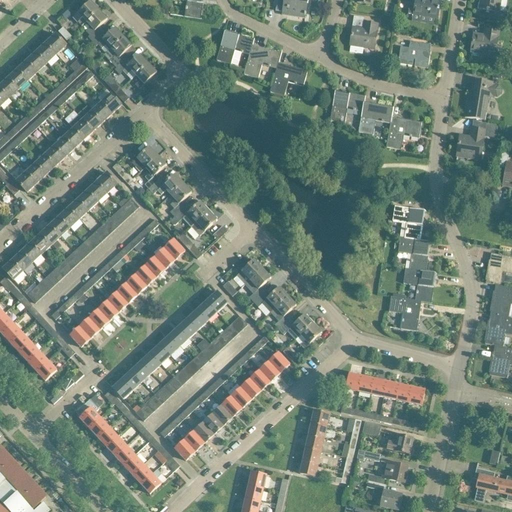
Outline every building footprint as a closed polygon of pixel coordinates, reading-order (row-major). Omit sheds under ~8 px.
[(172,0),(173,0),(187,2),(184,18),(203,21),(203,20),(200,20),(203,0),(172,0)] [(308,0),(305,0),(277,0),(276,12),(283,13),(282,16),(305,19),(308,0)] [(429,0),(415,0),(415,7),(409,6),(408,15),(437,19),(440,3),(429,2),(429,0)] [(480,0),(479,10),(499,13),(500,0),(480,0)] [(88,24),(100,12),(91,2),(73,19),(78,23),(83,18),(88,24)] [(93,44),(103,35),(98,29),(108,20),(100,12),(88,24),(91,28),(86,32),(90,37),(88,38),(93,44)] [(359,22),(370,24),(371,14),(361,12),(359,22)] [(378,26),(375,25),(365,23),(363,32),(353,30),(350,46),(374,50),(378,26)] [(73,37),(78,34),(72,24),(67,27),(73,37)] [(118,31),(137,52),(143,47),(124,25),(118,31)] [(63,28),(59,33),(68,42),(72,38),(63,28)] [(105,57),(124,39),(116,29),(106,38),(103,35),(93,44),(97,47),(98,46),(102,50),(105,47),(110,51),(104,56),(105,57)] [(250,56),(253,47),(255,39),(254,38),(254,41),(225,33),(226,30),(217,62),(231,66),(235,52),(250,56)] [(499,32),(495,31),(485,30),(484,39),(474,37),(471,53),(495,56),(499,32)] [(46,44),(57,56),(67,47),(56,35),(46,44)] [(118,70),(127,61),(122,56),(132,47),(124,39),(105,57),(118,70)] [(400,55),(398,65),(414,68),(414,69),(415,69),(415,68),(428,70),(430,53),(431,46),(421,44),(410,43),(409,49),(401,48),(400,55)] [(48,65),(57,56),(46,44),(37,53),(48,65)] [(277,70),(279,65),(282,52),(281,55),(253,47),(250,56),(244,76),(259,80),(263,66),(277,70)] [(38,73),(48,65),(37,53),(27,62),(38,73)] [(137,77),(149,65),(140,56),(131,65),(127,61),(118,70),(121,74),(123,72),(127,76),(126,77),(130,81),(136,76),(137,77)] [(29,82),(38,73),(27,62),(18,70),(29,82)] [(74,74),(78,78),(87,70),(83,65),(74,74)] [(149,65),(137,77),(140,81),(135,86),(139,90),(157,74),(149,65)] [(279,65),(277,70),(271,93),(284,97),(288,83),(303,88),(308,70),(307,73),(279,65)] [(19,91),(29,82),(18,70),(9,79),(19,91)] [(81,81),(85,86),(94,77),(90,73),(81,81)] [(68,87),(78,78),(74,74),(65,83),(68,87)] [(0,88),(10,99),(19,91),(9,79),(0,87),(0,88)] [(75,94),(85,86),(81,81),(71,90),(75,94)] [(468,95),(465,118),(475,120),(485,121),(486,113),(488,99),(492,100),(492,98),(497,99),(502,96),(502,90),(499,86),(494,85),(494,84),(483,82),(473,81),(471,90),(473,90),(472,94),(471,94),(470,96),(468,95)] [(59,96),(68,87),(65,83),(55,92),(59,96)] [(0,107),(1,108),(10,99),(0,88),(0,107)] [(66,103),(75,94),(71,90),(62,99),(66,103)] [(362,113),(364,104),(366,96),(365,95),(365,98),(336,93),(336,90),(330,122),(345,124),(347,111),(362,113)] [(129,100),(122,92),(121,91),(117,96),(124,104),(129,100)] [(50,105),(59,96),(55,92),(46,100),(50,105)] [(132,98),(138,105),(143,101),(137,94),(132,98)] [(102,104),(112,115),(122,106),(111,95),(102,104)] [(56,112),(66,103),(62,99),(53,107),(56,112)] [(40,113),(50,105),(46,100),(37,109),(40,113)] [(103,124),(112,115),(102,104),(92,113),(103,124)] [(391,125),(392,119),(394,107),(393,109),(364,104),(362,113),(358,133),(373,136),(376,122),(391,125)] [(47,120),(56,112),(53,107),(43,116),(47,120)] [(31,122),(40,113),(37,109),(27,118),(31,122)] [(93,133),(103,124),(92,113),(83,122),(93,133)] [(38,129),(47,120),(43,116),(34,125),(38,129)] [(22,131),(31,122),(27,118),(18,126),(22,131)] [(392,119),(391,125),(386,149),(391,150),(401,151),(403,137),(419,140),(422,122),(421,122),(421,124),(392,119)] [(84,141),(93,133),(83,122),(74,130),(84,141)] [(28,138),(38,129),(34,125),(24,134),(28,138)] [(12,139),(22,131),(18,126),(8,135),(12,139)] [(485,131),(482,131),(472,129),(470,140),(460,139),(457,157),(481,161),(482,151),(485,131)] [(75,150),(84,141),(74,130),(64,139),(75,150)] [(19,147),(28,138),(24,134),(15,142),(19,147)] [(0,144),(3,148),(12,139),(8,135),(5,138),(0,143),(0,144)] [(65,159),(75,150),(64,139),(55,148),(65,159)] [(10,155),(19,147),(15,142),(6,151),(10,155)] [(56,167),(65,159),(55,148),(46,156),(56,167)] [(136,168),(141,173),(146,169),(146,168),(158,157),(150,148),(132,164),(136,168)] [(0,164),(10,155),(6,151),(0,156),(0,164)] [(506,169),(505,177),(503,187),(510,188),(510,186),(511,186),(511,164),(507,163),(509,154),(500,152),(498,168),(506,169)] [(46,176),(56,167),(46,156),(36,165),(46,176)] [(149,191),(160,181),(156,176),(167,166),(158,157),(146,168),(146,169),(150,174),(145,178),(149,182),(145,186),(149,191)] [(123,161),(119,167),(136,179),(140,174),(123,161)] [(73,172),(76,175),(84,168),(81,164),(73,172)] [(37,185),(46,176),(36,165),(27,174),(37,185)] [(123,170),(118,175),(128,185),(133,180),(123,170)] [(6,187),(11,182),(2,173),(0,174),(0,178),(7,186),(5,187),(6,187)] [(27,194),(37,185),(27,174),(17,183),(27,194)] [(97,183),(108,195),(118,186),(107,174),(97,183)] [(171,196),(184,184),(175,175),(165,185),(160,181),(149,191),(154,196),(158,192),(161,196),(166,191),(171,196)] [(11,182),(6,187),(14,197),(20,192),(11,182)] [(99,203),(108,195),(97,183),(88,192),(99,203)] [(175,218),(186,208),(181,203),(192,194),(184,184),(171,196),(176,201),(170,206),(174,210),(170,213),(175,218)] [(90,212),(99,203),(88,192),(79,200),(90,212)] [(126,198),(119,205),(122,209),(126,205),(129,202),(126,198)] [(80,221),(90,212),(79,200),(69,209),(80,221)] [(129,202),(126,205),(134,214),(139,209),(131,200),(129,202)] [(191,228),(209,212),(201,203),(190,213),(186,208),(175,218),(170,222),(173,226),(176,226),(183,219),(191,228)] [(126,205),(122,209),(130,217),(134,214),(126,205)] [(404,239),(420,242),(425,212),(427,213),(427,212),(395,207),(393,222),(407,224),(404,239)] [(71,229),(80,221),(69,209),(60,218),(71,229)] [(122,209),(116,214),(124,222),(130,217),(122,209)] [(191,228),(196,233),(200,237),(217,221),(209,212),(191,228)] [(116,214),(112,217),(120,226),(124,222),(116,214)] [(112,217),(107,222),(115,231),(120,226),(112,217)] [(61,238),(71,229),(60,218),(50,226),(61,238)] [(148,228),(152,232),(159,225),(155,221),(148,228)] [(107,222),(103,226),(111,235),(115,231),(107,222)] [(52,247),(61,238),(50,226),(41,235),(52,247)] [(103,226),(98,231),(106,240),(111,235),(103,226)] [(139,236),(143,240),(150,234),(146,230),(139,236)] [(98,231),(94,235),(102,244),(106,240),(98,231)] [(43,256),(52,247),(41,235),(32,244),(43,256)] [(94,235),(88,240),(96,248),(102,244),(94,235)] [(193,246),(187,238),(184,235),(179,240),(188,250),(193,246)] [(130,245),(134,249),(141,243),(137,238),(130,245)] [(433,243),(420,242),(404,239),(400,239),(398,252),(412,254),(410,270),(425,273),(430,244),(433,244),(433,243)] [(88,240),(84,244),(92,252),(96,248),(88,240)] [(165,250),(176,261),(185,253),(175,241),(165,250)] [(33,264),(43,256),(32,244),(22,252),(33,264)] [(84,244),(79,248),(87,257),(92,252),(84,244)] [(120,254),(124,258),(131,251),(127,247),(120,254)] [(79,248),(75,252),(83,261),(87,257),(79,248)] [(166,270),(176,261),(165,250),(156,259),(166,270)] [(24,273),(33,264),(22,252),(13,261),(24,273)] [(75,252),(70,257),(77,266),(83,261),(75,252)] [(496,286),(501,287),(503,273),(511,274),(511,258),(491,255),(486,284),(496,286)] [(111,263),(115,267),(122,260),(118,256),(111,263)] [(70,257),(66,261),(73,270),(77,266),(70,257)] [(157,279),(166,270),(156,259),(146,268),(157,279)] [(14,282),(24,273),(13,261),(3,270),(14,282)] [(66,261),(60,266),(68,275),(73,270),(66,261)] [(254,261),(233,281),(241,289),(245,286),(262,269),(254,261)] [(102,271),(105,275),(112,269),(109,265),(102,271)] [(60,266),(56,270),(64,278),(68,275),(60,266)] [(147,288),(157,279),(146,268),(137,276),(147,288)] [(254,304),(265,294),(260,289),(271,279),(262,269),(245,286),(253,295),(249,299),(254,304)] [(56,270),(51,275),(59,283),(64,278),(56,270)] [(425,273),(410,270),(406,270),(404,284),(418,286),(415,302),(421,303),(433,305),(433,304),(431,304),(435,275),(438,275),(425,273)] [(92,280),(96,284),(103,278),(99,273),(92,280)] [(51,275),(47,279),(55,287),(59,283),(51,275)] [(138,296),(147,288),(137,276),(128,285),(138,296)] [(11,292),(15,288),(6,279),(0,284),(9,293),(10,292),(11,292)] [(47,279),(41,283),(49,292),(55,287),(47,279)] [(83,289),(87,293),(93,286),(90,282),(83,289)] [(41,283),(37,287),(45,296),(49,292),(41,283)] [(228,283),(223,288),(230,295),(232,298),(237,293),(228,283)] [(129,305),(138,296),(128,285),(118,294),(129,305)] [(511,288),(501,287),(496,286),(490,315),(505,318),(508,304),(511,305),(511,288)] [(37,287),(32,292),(40,301),(45,296),(37,287)] [(19,302),(23,298),(15,288),(11,292),(19,302)] [(265,294),(254,304),(267,316),(270,313),(288,297),(280,288),(269,298),(265,294)] [(73,297),(77,302),(84,295),(80,291),(73,297)] [(32,292),(27,296),(35,305),(40,301),(32,292)] [(217,293),(207,301),(218,314),(228,305),(217,293)] [(119,314),(129,305),(118,294),(109,303),(119,314)] [(279,331),(290,321),(286,316),(297,306),(288,297),(270,313),(279,323),(275,326),(279,331)] [(28,311),(32,307),(23,298),(19,302),(28,311)] [(421,303),(415,302),(401,299),(391,298),(389,313),(403,315),(401,330),(419,333),(419,332),(416,332),(421,303)] [(71,300),(64,306),(67,310),(75,304),(71,300)] [(210,322),(218,314),(207,301),(199,310),(210,322)] [(110,323),(119,314),(109,303),(99,311),(110,323)] [(36,321),(41,317),(32,307),(28,311),(36,321)] [(61,309),(54,315),(58,319),(65,313),(61,309)] [(200,331),(210,322),(199,310),(189,319),(200,331)] [(100,331),(110,323),(99,311),(90,320),(100,331)] [(0,333),(2,335),(13,324),(5,315),(0,319),(0,333)] [(511,318),(505,318),(490,315),(485,345),(495,347),(500,347),(503,334),(511,335),(511,318)] [(301,336),(313,325),(305,316),(297,324),(292,319),(290,321),(279,331),(284,336),(288,332),(296,341),(301,336)] [(45,330),(49,326),(41,317),(36,321),(45,330)] [(240,318),(235,322),(243,331),(248,326),(240,318)] [(189,319),(180,327),(191,340),(200,331),(189,319)] [(91,340),(100,331),(90,320),(80,329),(91,340)] [(233,324),(230,327),(238,335),(241,333),(243,331),(235,322),(233,324)] [(11,345),(22,334),(13,324),(2,335),(11,345)] [(296,341),(304,350),(322,333),(313,325),(301,336),(296,341)] [(54,339),(58,336),(49,326),(45,330),(54,339)] [(180,327),(170,336),(170,337),(181,348),(181,349),(191,340),(180,327)] [(230,327),(226,331),(233,340),(238,335),(230,327)] [(81,349),(91,340),(80,329),(71,338),(81,349)] [(226,331),(221,335),(229,344),(233,340),(226,331)] [(19,354),(31,343),(22,334),(11,345),(19,354)] [(221,335),(216,340),(224,348),(229,344),(221,335)] [(275,335),(271,339),(275,344),(279,340),(275,335)] [(61,350),(67,345),(58,336),(54,339),(62,349),(61,350)] [(170,337),(161,345),(172,357),(181,348),(170,337)] [(258,345),(262,349),(268,343),(264,339),(258,345)] [(216,340),(211,344),(219,353),(224,348),(216,340)] [(28,363),(39,353),(31,343),(19,354),(28,363)] [(209,346),(207,349),(215,357),(219,353),(211,344),(209,346)] [(67,345),(61,350),(70,359),(75,354),(67,345)] [(172,357),(161,345),(150,354),(162,366),(172,357)] [(248,353),(252,358),(259,352),(255,347),(248,353)] [(511,349),(500,347),(495,347),(489,376),(504,379),(507,366),(511,366),(511,349)] [(298,358),(291,351),(288,348),(283,352),(293,363),(298,358)] [(207,349),(202,353),(210,361),(215,357),(207,349)] [(37,373),(48,362),(39,353),(28,363),(37,373)] [(202,353),(197,357),(205,366),(210,361),(202,353)] [(152,375),(162,366),(150,354),(141,363),(152,375)] [(270,363),(280,375),(290,366),(279,355),(270,363)] [(239,362),(243,366),(249,360),(245,356),(239,362)] [(197,357),(193,362),(201,370),(205,366),(197,357)] [(48,362),(37,373),(46,382),(57,372),(48,362)] [(193,362),(188,366),(196,374),(201,370),(193,362)] [(141,363),(132,372),(143,384),(152,375),(141,363)] [(271,383),(280,375),(270,363),(260,372),(271,383)] [(229,371),(233,375),(240,369),(236,365),(229,371)] [(188,366),(183,370),(191,379),(196,374),(188,366)] [(183,370),(179,375),(187,383),(191,379),(183,370)] [(134,392),(143,384),(132,372),(122,380),(134,392)] [(261,392),(271,383),(260,372),(251,381),(261,392)] [(220,379),(224,384),(231,378),(226,373),(220,379)] [(179,375),(174,379),(182,387),(187,383),(179,375)] [(359,393),(363,377),(350,375),(346,390),(359,393)] [(216,377),(207,384),(210,388),(219,380),(216,377)] [(372,396),(375,380),(363,377),(359,393),(372,396)] [(174,379),(169,383),(177,392),(182,387),(174,379)] [(122,381),(113,389),(124,401),(134,392),(122,380),(122,381)] [(384,399),(388,383),(375,380),(372,396),(384,399)] [(252,401),(261,392),(251,381),(242,390),(252,401)] [(211,388),(215,392),(221,387),(217,382),(211,388)] [(169,383),(165,388),(173,396),(177,392),(169,383)] [(397,401),(400,386),(388,383),(384,399),(397,401)] [(409,404),(413,389),(400,386),(397,401),(409,404)] [(165,388),(160,392),(168,401),(173,396),(165,388)] [(413,389),(409,404),(422,407),(425,391),(413,389)] [(243,410),(252,401),(242,390),(232,398),(243,410)] [(201,397),(205,401),(212,395),(208,391),(201,397)] [(119,402),(117,399),(110,392),(105,397),(114,407),(115,406),(119,402)] [(159,393),(155,396),(163,405),(168,401),(160,392),(159,393)] [(155,396),(151,401),(158,409),(163,405),(155,396)] [(233,418),(243,410),(232,398),(223,407),(233,418)] [(192,406),(196,410),(203,404),(198,399),(192,406)] [(85,425),(97,414),(96,413),(99,410),(90,401),(76,414),(81,419),(80,420),(85,425)] [(151,401),(146,405),(154,414),(158,409),(151,401)] [(120,411),(124,407),(119,402),(115,406),(120,411)] [(146,405),(141,410),(149,418),(154,414),(146,405)] [(129,421),(134,417),(124,407),(120,411),(129,421)] [(224,427),(233,418),(223,407),(213,416),(224,427)] [(183,414),(187,419),(193,413),(189,408),(183,414)] [(354,416),(355,411),(342,408),(341,414),(354,416)] [(141,410),(136,414),(144,423),(149,418),(141,410)] [(366,419),(368,414),(355,411),(354,416),(366,419)] [(311,425),(327,428),(330,415),(314,412),(311,425)] [(94,435),(106,424),(97,414),(85,425),(94,435)] [(379,422),(380,416),(368,414),(366,419),(379,422)] [(214,436),(224,427),(213,416),(204,424),(214,436)] [(391,425),(393,419),(380,416),(379,422),(391,425)] [(139,431),(143,427),(134,417),(129,421),(139,431)] [(173,423),(177,427),(184,421),(180,417),(173,423)] [(404,428),(405,422),(393,419),(391,425),(404,428)] [(352,434),(358,435),(361,421),(355,420),(352,434)] [(405,422),(404,428),(417,430),(418,425),(405,422)] [(365,423),(362,434),(378,437),(381,426),(365,423)] [(103,445),(115,434),(106,424),(94,435),(103,445)] [(205,444),(214,436),(204,424),(195,433),(205,444)] [(324,441),(327,428),(311,425),(309,437),(324,441)] [(163,432),(167,436),(174,430),(170,426),(163,432)] [(148,441),(152,437),(143,427),(139,431),(148,441)] [(196,453),(205,444),(195,433),(185,442),(196,453)] [(113,455),(124,444),(115,434),(103,445),(113,455)] [(355,447),(358,435),(352,434),(349,446),(355,447)] [(388,443),(387,450),(400,453),(410,455),(413,440),(404,438),(398,436),(391,435),(389,443),(388,443)] [(157,451),(161,447),(152,437),(148,441),(157,451)] [(321,453),(324,441),(309,437),(306,450),(321,453)] [(186,462),(196,453),(185,442),(176,451),(186,462)] [(122,465),(133,454),(124,444),(113,455),(122,465)] [(353,460),(355,447),(349,446),(347,459),(353,460)] [(166,461),(170,457),(161,447),(157,451),(166,461)] [(0,511),(47,511),(48,511),(42,505),(41,505),(39,503),(45,498),(0,448),(0,511)] [(318,465),(321,453),(306,450),(303,462),(318,465)] [(364,462),(364,460),(366,453),(359,451),(357,460),(364,462)] [(497,467),(500,454),(492,452),(489,465),(497,467)] [(379,463),(380,456),(366,453),(364,460),(379,463)] [(131,475),(143,464),(133,454),(122,465),(131,475)] [(170,457),(166,461),(167,462),(166,463),(175,473),(180,468),(170,457)] [(350,472),(353,460),(347,459),(344,471),(350,472)] [(316,478),(318,465),(303,462),(300,475),(316,478)] [(408,468),(398,466),(385,463),(382,479),(405,484),(408,468)] [(143,464),(131,475),(141,485),(152,475),(148,470),(143,464)] [(474,502),(483,504),(486,491),(508,496),(507,501),(511,502),(511,478),(507,477),(506,483),(494,481),(495,474),(476,469),(474,480),(473,479),(473,480),(479,481),(477,489),(478,489),(474,502)] [(152,475),(141,485),(150,495),(162,485),(166,480),(162,475),(158,471),(153,475),(152,475)] [(347,485),(350,472),(344,471),(342,480),(342,483),(341,484),(347,485)] [(249,486),(264,490),(267,477),(251,473),(249,486)] [(280,493),(286,494),(288,481),(283,480),(280,493)] [(386,486),(376,484),(369,482),(367,489),(378,491),(376,499),(383,500),(381,508),(389,509),(399,511),(402,496),(385,492),(386,486)] [(261,502),(264,490),(249,486),(246,499),(261,502)] [(283,507),(286,494),(280,493),(277,506),(283,507)] [(247,511),(258,511),(261,502),(246,499),(243,511),(247,511)]
